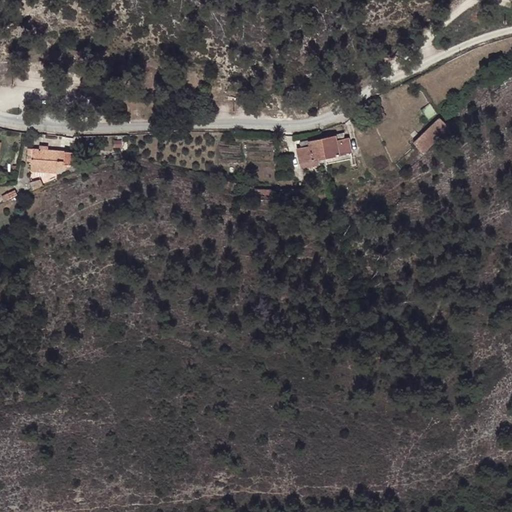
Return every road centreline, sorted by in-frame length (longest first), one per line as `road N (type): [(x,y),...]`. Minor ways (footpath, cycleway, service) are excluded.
road 1 (residential): [(0,120),(67,129),(290,126),(329,118),(365,91),(511,31)]
road 2 (track): [(365,91),(476,0)]
